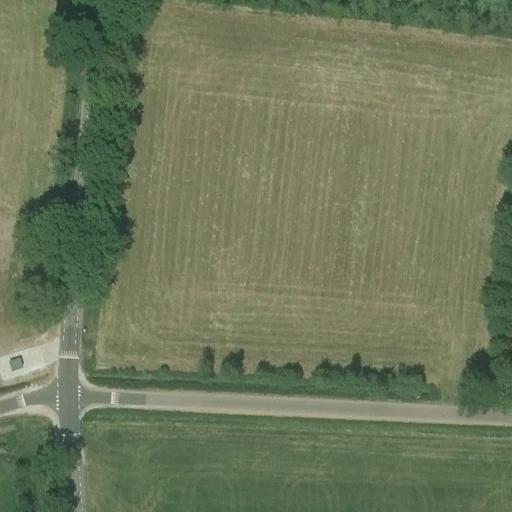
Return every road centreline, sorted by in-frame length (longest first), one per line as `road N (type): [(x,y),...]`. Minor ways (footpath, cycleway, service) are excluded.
road 1 (unclassified): [(511,414),(65,396)]
road 2 (tertiary): [(65,396),(105,0)]
